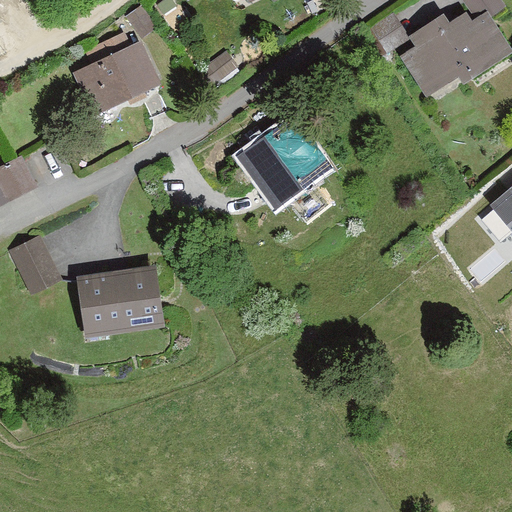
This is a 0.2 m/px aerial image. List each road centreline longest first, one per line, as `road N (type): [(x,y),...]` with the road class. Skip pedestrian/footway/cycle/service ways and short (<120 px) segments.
road 1 (residential): [(371,0),(207,121),(0,225)]
road 2 (residential): [(126,0),(0,73)]
